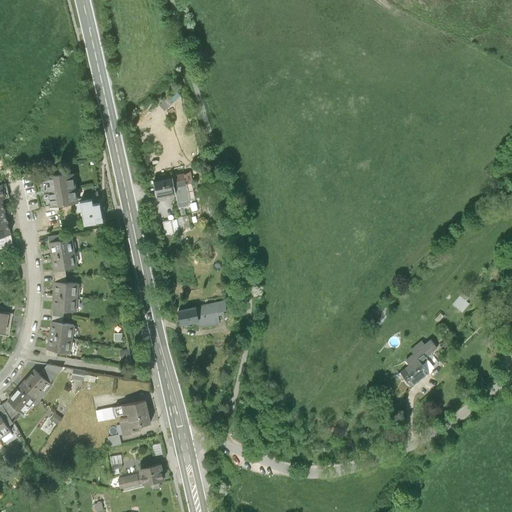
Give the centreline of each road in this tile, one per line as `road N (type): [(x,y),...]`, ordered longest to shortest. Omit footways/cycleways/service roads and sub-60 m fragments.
road 1 (secondary): [(84,0),(179,443)]
road 2 (unclassified): [(179,443),(221,443),(289,469),(344,469),(434,438),(511,378)]
road 3 (residential): [(0,384),(34,334),(38,285),(20,182)]
